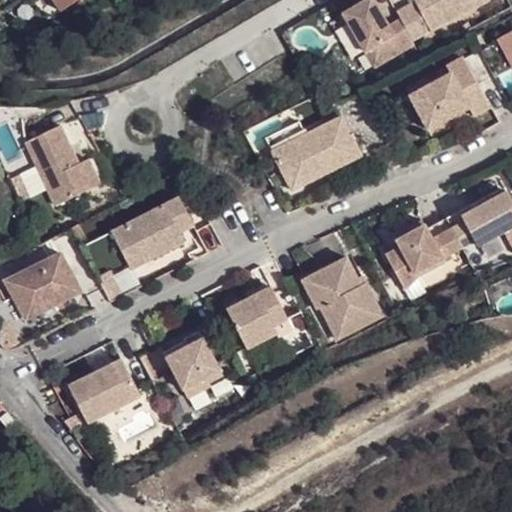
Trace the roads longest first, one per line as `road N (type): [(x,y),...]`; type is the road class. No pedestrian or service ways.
road 1 (residential): [(511,139),(174,279),(3,382)]
road 2 (track): [(226,511),(511,366)]
road 3 (residential): [(152,88),(131,89),(112,112),(115,132),(130,146),(150,149),(168,138),(175,119),(161,92)]
road 4 (residential): [(121,511),(3,382)]
road 5 (residential): [(161,92),(303,0)]
